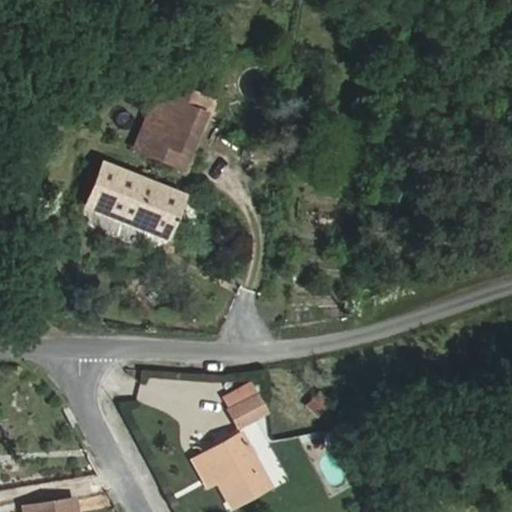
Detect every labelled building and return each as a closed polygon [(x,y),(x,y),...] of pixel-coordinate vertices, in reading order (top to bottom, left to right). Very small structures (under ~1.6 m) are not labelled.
[(147,153),(175,86),(163,82),(135,148),(147,153)] [(184,169),(213,101),(175,86),(147,153),(184,169)] [(166,236),(182,195),(102,162),(85,204),(166,236)] [(267,411),(258,394),(228,410),(237,427),(267,411)] [(327,403),(318,395),(309,404),(318,413),(327,403)] [(269,485),(240,433),(202,454),(216,480),(231,507),(269,485)] [(216,480),(202,454),(193,459),(207,485),(216,480)] [(76,511),(74,498),(23,506),(23,511),(76,511)]
